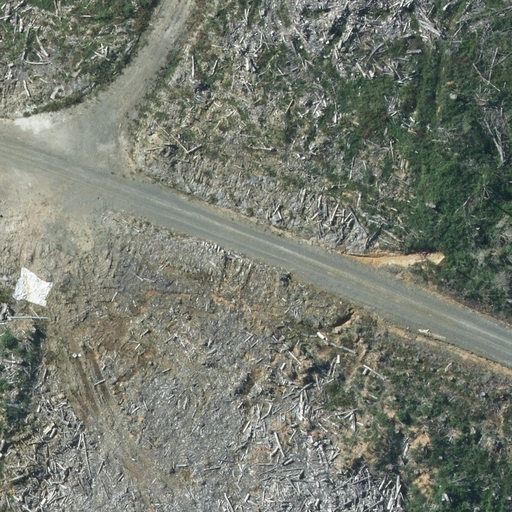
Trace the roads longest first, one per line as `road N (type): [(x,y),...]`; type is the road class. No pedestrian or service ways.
road 1 (unclassified): [(0,153),(270,255),(511,367)]
road 2 (track): [(68,179),(138,75),(175,0)]
